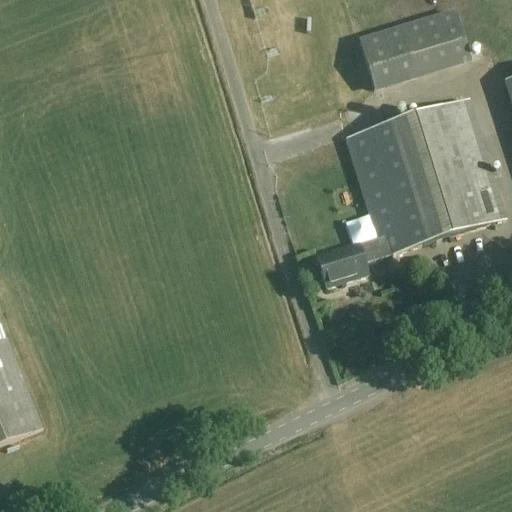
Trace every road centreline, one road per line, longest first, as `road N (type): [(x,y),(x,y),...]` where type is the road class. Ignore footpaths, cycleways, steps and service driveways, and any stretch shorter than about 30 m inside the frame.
road 1 (track): [(332,414),(208,0)]
road 2 (unclassified): [(131,511),(511,327)]
